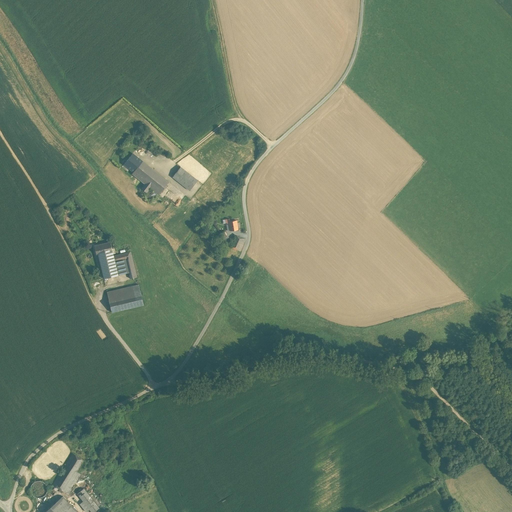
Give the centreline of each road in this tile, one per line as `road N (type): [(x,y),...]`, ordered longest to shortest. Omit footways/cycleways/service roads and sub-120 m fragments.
road 1 (track): [(362,0),(350,66),(244,178),(247,242),(210,321),(168,380)]
road 2 (track): [(511,468),(425,382),(401,369),(283,354),(168,380)]
road 3 (track): [(168,380),(55,433),(23,468),(10,511)]
road 4 (track): [(74,255),(96,310),(155,386)]
road 5 (track): [(213,0),(243,121)]
